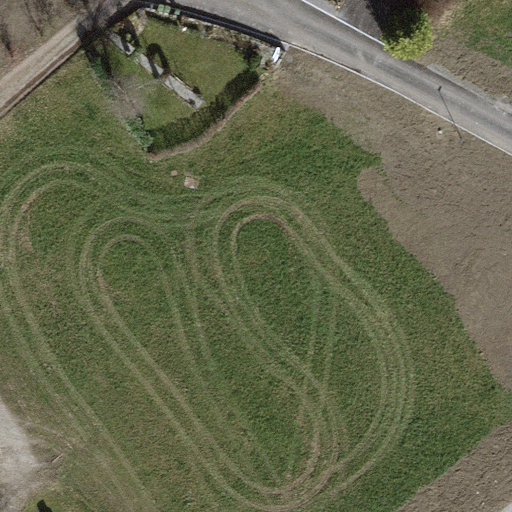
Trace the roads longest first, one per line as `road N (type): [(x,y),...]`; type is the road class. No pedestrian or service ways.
road 1 (residential): [(511,139),(242,0)]
road 2 (track): [(0,102),(118,0)]
